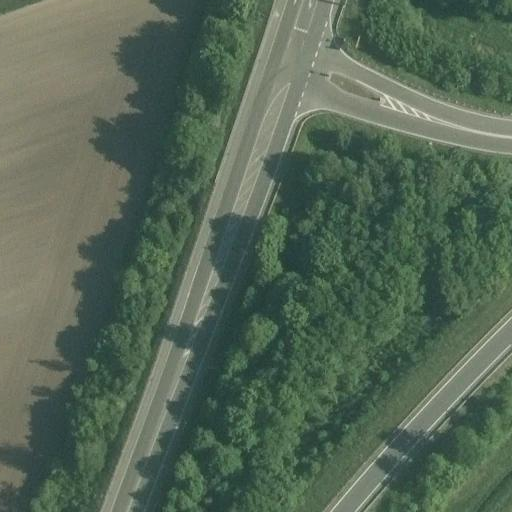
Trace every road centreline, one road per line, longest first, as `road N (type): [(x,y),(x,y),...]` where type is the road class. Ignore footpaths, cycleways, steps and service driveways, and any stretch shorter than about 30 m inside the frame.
road 1 (trunk): [(348,511),(511,333)]
road 2 (trunk): [(213,289),(130,511)]
road 3 (trunk): [(285,88),(383,123),(511,153)]
road 4 (trunk): [(511,133),(456,122),(298,48)]
road 5 (primary): [(285,88),(213,289)]
